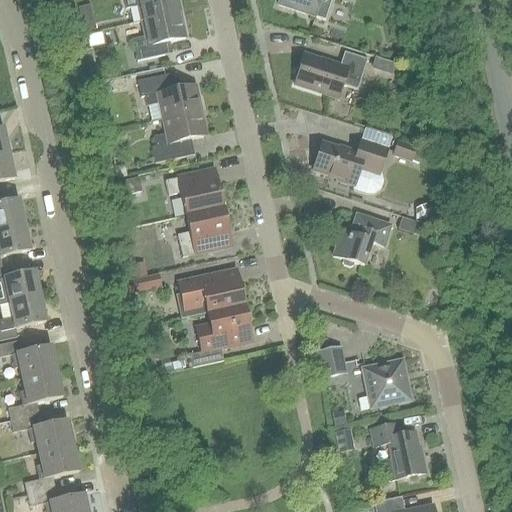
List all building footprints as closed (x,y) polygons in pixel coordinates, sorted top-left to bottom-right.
[(136,8),(139,23),(179,15),(175,0),(122,0),(124,11),(136,8)] [(278,0),(276,6),(324,22),(331,0),(278,0)] [(97,30),(94,13),(78,17),(81,33),(97,30)] [(185,40),(179,15),(139,23),(142,39),(131,41),(136,63),(163,57),(161,45),(185,40)] [(356,92),(366,62),(343,54),(338,68),(303,56),(293,87),(337,101),(341,87),(356,92)] [(157,106),(160,121),(200,113),(194,87),(170,92),(167,77),(135,83),(139,99),(143,98),(145,108),(157,106)] [(205,138),(200,113),(160,121),(163,136),(152,139),(154,149),(150,149),(153,166),(185,159),(181,143),(205,138)] [(397,142),(391,157),(410,164),(411,163),(417,165),(421,153),(414,151),(415,148),(397,142)] [(377,178),(386,152),(360,143),(355,156),(321,145),(311,173),(335,181),(335,183),(352,189),(358,172),(377,178)] [(0,183),(13,181),(7,155),(0,156),(0,183)] [(184,218),(221,210),(213,171),(176,179),(176,180),(164,183),(167,198),(179,195),(184,218)] [(112,185),(115,199),(140,193),(137,180),(112,185)] [(0,231),(23,227),(17,202),(0,205),(0,231)] [(221,210),(184,218),(188,234),(176,237),(180,260),(229,249),(221,210)] [(331,259),(341,262),(340,264),(341,268),(348,270),(351,268),(352,266),(362,269),(369,245),(382,249),(389,228),(355,217),(348,237),(339,234),(331,259)] [(397,231),(416,237),(429,241),(433,229),(401,219),(397,231)] [(0,258),(28,252),(23,227),(0,231),(0,258)] [(0,307),(6,306),(38,299),(33,274),(2,280),(0,272),(0,307)] [(176,284),(184,320),(205,316),(242,308),(234,272),(176,284)] [(157,276),(128,282),(131,296),(160,290),(157,276)] [(44,324),(38,299),(6,306),(9,321),(0,322),(0,342),(15,339),(13,330),(44,324)] [(250,344),(242,308),(205,316),(208,327),(194,330),(200,355),(188,357),(191,370),(222,363),(219,350),(250,344)] [(16,370),(19,382),(55,374),(50,348),(23,354),(21,342),(0,346),(0,359),(8,357),(11,371),(16,370)] [(321,381),(346,376),(340,349),(315,355),(321,381)] [(368,410),(408,402),(400,363),(360,371),(368,410)] [(5,411),(8,423),(37,417),(34,405),(61,399),(55,374),(19,382),(21,393),(16,394),(19,408),(5,411)] [(33,444),(35,456),(71,448),(65,422),(39,428),(37,417),(8,423),(10,435),(25,432),(28,445),(33,444)] [(385,446),(389,461),(384,462),(381,467),(384,481),(389,484),(394,483),(393,481),(424,475),(420,459),(418,459),(413,434),(396,437),(393,426),(367,431),(371,449),(385,446)] [(338,455),(353,452),(349,432),(334,435),(338,455)] [(21,485),(24,497),(53,491),(50,479),(77,473),(71,448),(35,456),(38,467),(33,468),(36,482),(21,485)] [(85,511),(82,496),(55,502),(53,491),(24,497),(26,509),(41,505),(42,511),(85,511)] [(431,511),(430,506),(404,511),(401,511),(399,499),(371,504),(372,511),(431,511)]
